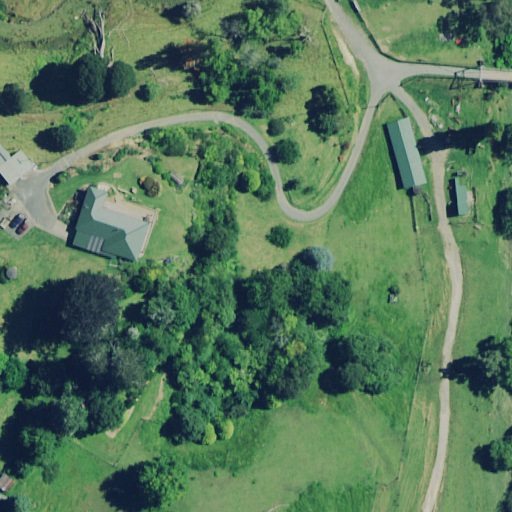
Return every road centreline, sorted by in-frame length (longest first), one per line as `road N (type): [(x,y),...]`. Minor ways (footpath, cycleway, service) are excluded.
road 1 (unclassified): [(51,168),(154,120),(241,119),(271,159),(284,207),(309,214),(349,172),(385,74)]
road 2 (unclassified): [(428,511),(442,469),(459,273),(436,138),(385,74)]
road 3 (residential): [(511,75),(412,67),(385,74)]
